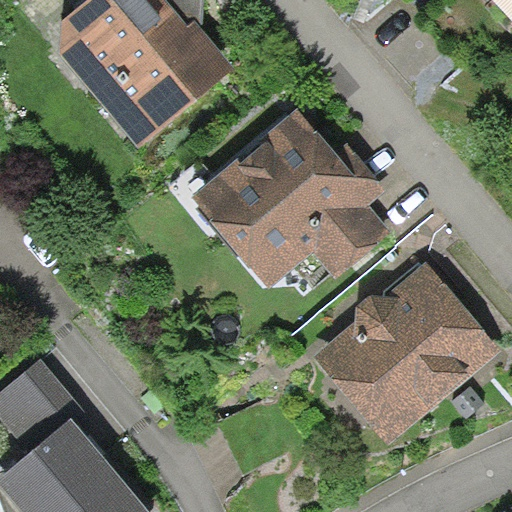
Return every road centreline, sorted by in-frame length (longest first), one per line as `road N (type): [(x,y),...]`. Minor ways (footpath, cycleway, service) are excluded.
road 1 (residential): [(279,0),(511,273)]
road 2 (residential): [(196,511),(65,338),(0,236)]
